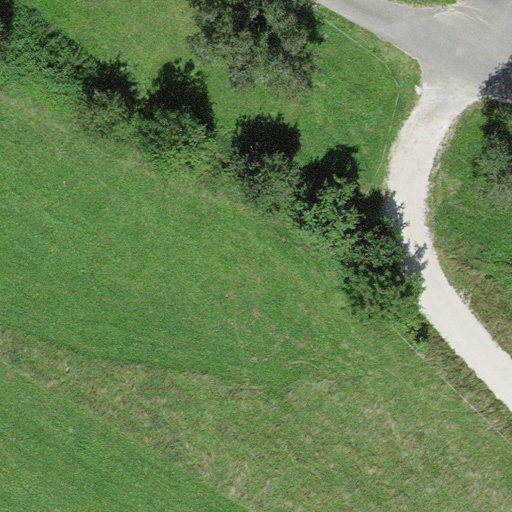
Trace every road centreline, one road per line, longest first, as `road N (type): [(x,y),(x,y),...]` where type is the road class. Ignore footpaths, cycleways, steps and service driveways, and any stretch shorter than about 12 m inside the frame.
road 1 (track): [(457,56),(401,183),(397,236),(421,299),(511,405)]
road 2 (track): [(457,56),(329,0)]
road 3 (residential): [(511,79),(457,56),(511,7)]
